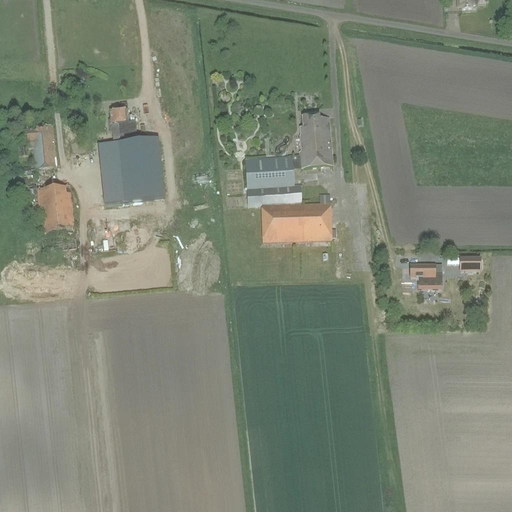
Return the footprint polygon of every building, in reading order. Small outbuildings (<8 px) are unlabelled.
[(456,0),(457,7),(460,7),(461,12),(471,11),(470,7),(474,7),(476,7),(475,0),(456,0)] [(506,19),(498,23),(503,32),(511,29),(506,19)] [(111,125),(109,126),(110,134),(113,134),(114,145),(118,144),(120,144),(120,139),(124,138),(124,135),(137,134),(136,123),(128,124),(127,111),(110,113),(111,121),(111,125)] [(330,206),(319,206),(301,207),(300,187),(294,187),(293,170),(334,167),(329,119),(320,120),(319,117),(302,118),(303,129),(300,129),(301,137),(300,138),(301,153),(299,153),(300,157),(291,157),(291,158),(245,161),(248,208),(261,208),(263,244),(332,243),(330,206)] [(57,169),(53,127),(36,129),(37,132),(27,133),(23,134),(24,143),(27,143),(28,150),(31,150),(33,171),(57,169)] [(120,144),(118,144),(124,204),(164,200),(158,140),(120,144)] [(44,255),(77,251),(70,188),(37,192),(37,188),(34,188),(33,177),(32,177),(31,169),(20,170),(21,177),(13,178),(14,190),(21,189),(23,207),(35,207),(35,205),(38,205),(44,255)] [(145,224),(144,212),(136,213),(137,225),(145,224)] [(109,249),(117,249),(117,235),(109,235),(109,249)] [(480,274),(480,259),(459,259),(460,274),(480,274)] [(435,267),(435,266),(410,266),(410,280),(418,280),(418,281),(426,281),(426,286),(435,285),(435,279),(436,279),(436,275),(442,275),(442,267),(435,267)]
